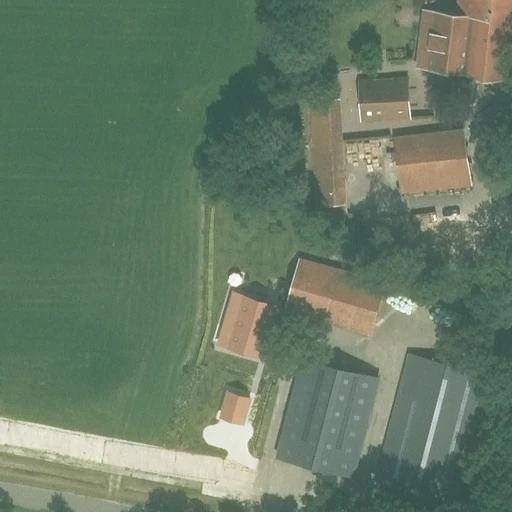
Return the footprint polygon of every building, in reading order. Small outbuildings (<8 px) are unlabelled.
[(475,26),(469,72),(511,77),(511,0),(458,0),(457,12),(457,13),(463,14),(462,24),(475,26)] [(457,13),(457,12),(425,8),(418,65),(469,72),(475,26),(462,24),(463,14),(457,13)] [(407,77),(359,80),(362,122),(409,119),(407,77)] [(340,96),(308,98),(315,206),(346,203),(340,96)] [(470,184),(465,142),(398,150),(403,191),(470,184)] [(300,258),(285,310),(323,321),(324,318),(370,332),(384,282),(300,258)] [(275,305),(243,295),(229,346),(260,355),(275,305)] [(379,475),(457,495),(488,374),(410,353),(379,475)] [(278,456),(353,476),(379,377),(304,357),(278,456)] [(128,438),(123,454),(148,463),(153,447),(128,438)]
